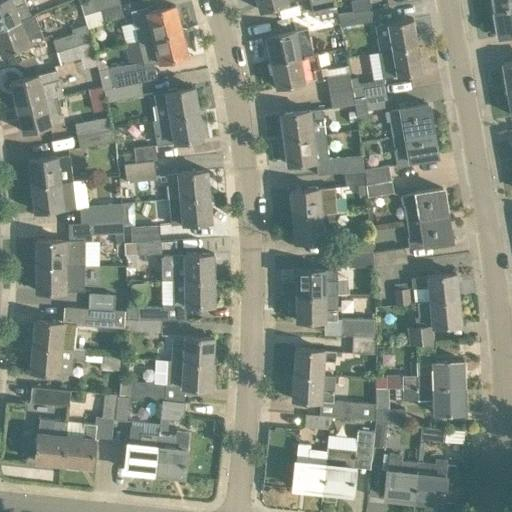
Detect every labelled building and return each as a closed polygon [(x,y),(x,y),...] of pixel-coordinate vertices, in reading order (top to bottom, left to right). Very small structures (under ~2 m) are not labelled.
[(0,29),(34,16),(34,15),(30,16),(24,0),(2,0),(0,1),(0,29)] [(88,0),(80,2),(84,15),(100,10),(120,4),(118,0),(88,0)] [(253,0),(257,12),(297,0),(253,0)] [(331,0),(310,0),(313,13),(334,8),(331,0)] [(356,0),(350,1),(352,14),(371,10),(369,0),(356,0)] [(511,0),(490,0),(493,11),(511,6),(511,0)] [(123,16),(122,14),(120,4),(100,10),(103,22),(123,16)] [(130,11),(138,41),(179,31),(173,6),(147,13),(146,7),(130,11)] [(497,37),(511,34),(511,6),(493,11),(497,37)] [(336,17),(338,27),(373,21),(371,10),(352,14),(336,17)] [(34,16),(0,29),(0,55),(44,40),(34,16)] [(379,51),(415,45),(411,19),(374,26),(379,51)] [(52,41),(56,53),(89,43),(84,26),(71,30),(73,34),(52,41)] [(294,30),(294,32),(289,33),(288,30),(277,33),(278,35),(264,38),(269,63),(296,58),(300,57),(313,54),(308,28),(294,30)] [(138,41),(143,60),(144,66),(185,56),(179,31),(138,41)] [(84,69),(95,66),(89,43),(56,53),(60,65),(81,58),(84,69)] [(420,70),(415,45),(379,51),(384,79),(396,76),(420,70)] [(275,88),(316,79),(316,81),(323,80),(317,53),(313,54),(300,57),(296,58),(269,63),(275,88)] [(130,64),(110,69),(98,71),(102,90),(104,90),(140,82),(137,69),(144,67),(144,66),(143,60),(135,62),(136,63),(130,64)] [(507,90),(511,88),(511,61),(502,63),(507,90)] [(8,83),(14,108),(42,101),(58,97),(62,96),(56,71),(49,72),(49,73),(8,83)] [(350,89),(349,81),(347,73),(326,76),(329,93),(350,89)] [(383,83),(359,87),(358,79),(349,81),(350,89),(352,101),(364,99),(385,95),(383,83)] [(142,95),(140,82),(104,90),(106,103),(142,95)] [(153,95),(155,106),(153,106),(156,121),(197,114),(193,89),(153,95)] [(353,105),(352,101),(350,89),(329,93),(332,109),(353,105)] [(388,107),(385,95),(364,99),(367,111),(388,107)] [(58,97),(42,101),(14,108),(20,133),(64,122),(58,97)] [(389,122),(392,137),(430,130),(426,104),(383,112),(385,122),(389,122)] [(282,140),(325,135),(322,110),(279,114),(282,140)] [(354,111),(347,112),(348,122),(356,121),(354,111)] [(152,121),(155,135),(157,146),(201,139),(197,114),(156,121),(152,121)] [(75,124),(77,137),(111,130),(108,117),(75,124)] [(77,137),(79,148),(113,142),(111,130),(77,137)] [(430,130),(392,137),(390,138),(394,160),(395,160),(396,166),(410,164),(409,160),(435,155),(430,130)] [(285,165),(328,160),(325,135),(282,140),(285,165)] [(133,163),(151,161),(153,161),(155,160),(153,145),(131,148),(133,163)] [(29,186),(72,181),(69,156),(26,161),(29,186)] [(360,156),(342,158),(344,174),(362,173),(362,171),(360,156)] [(151,161),(133,163),(124,164),(126,184),(156,180),(153,161),(151,161)] [(388,166),(362,171),(362,173),(364,185),(390,181),(388,166)] [(165,174),(167,200),(207,197),(205,172),(165,174)] [(362,173),(344,174),(346,185),(358,184),(359,197),(366,196),(364,185),(362,173)] [(76,209),(72,181),(29,186),(32,210),(62,207),(63,210),(76,209)] [(392,192),(390,181),(364,185),(366,196),(367,196),(392,192)] [(337,213),(334,188),(289,193),(291,217),(333,213),(337,213)] [(403,205),(406,222),(445,215),(441,188),(398,196),(400,206),(403,205)] [(167,200),(168,214),(169,225),(209,222),(207,197),(167,200)] [(121,221),(120,204),(79,207),(81,224),(90,223),(121,221)] [(293,242),(335,238),(333,213),(291,217),(293,242)] [(445,215),(406,222),(408,236),(405,237),(407,248),(450,240),(445,215)] [(91,235),(115,234),(122,233),(121,221),(90,223),(91,235)] [(159,240),(158,226),(130,228),(131,242),(159,240)] [(371,253),(371,252),(369,238),(346,238),(346,254),(371,253)] [(85,240),(80,240),(34,240),(34,266),(63,266),(84,266),(85,240)] [(159,240),(131,242),(122,242),(122,243),(123,255),(160,253),(159,240)] [(372,267),(405,262),(403,246),(371,252),(371,253),(372,265),(372,267)] [(346,266),(372,265),(371,253),(346,254),(346,264),(346,266)] [(161,280),(173,280),(212,279),(211,254),(163,255),(163,257),(161,257),(161,280)] [(332,254),(332,264),(346,264),(346,254),(332,254)] [(34,291),(77,292),(84,292),(84,266),(63,266),(34,266),(34,291)] [(294,295),(337,294),(337,270),(334,270),(334,269),(294,270),(294,295)] [(427,286),(429,301),(456,298),(454,274),(409,276),(410,287),(427,286)] [(212,279),(173,280),(173,294),(171,294),(172,306),(212,304),(212,279)] [(410,303),(409,287),(393,288),(395,304),(410,303)] [(89,293),(88,309),(113,311),(114,295),(89,293)] [(323,309),(323,295),(337,295),(337,294),(294,295),(294,321),(337,321),(337,309),(323,309)] [(459,324),(456,298),(429,301),(416,303),(418,317),(414,318),(415,327),(407,328),(409,345),(433,343),(431,326),(459,324)] [(161,320),(162,307),(126,307),(126,320),(161,320)] [(87,327),(116,328),(117,311),(113,311),(88,309),(87,327)] [(375,336),(375,317),(341,318),(341,335),(351,335),(374,336),(375,336)] [(76,323),(73,323),(61,322),(61,319),(52,319),(51,321),(33,320),(30,346),(73,349),(76,323)] [(161,320),(126,320),(124,320),(123,332),(161,333),(161,320)] [(180,346),(179,361),(210,363),(211,338),(171,335),(170,346),(180,346)] [(351,353),(373,355),(374,336),(351,335),(351,353)] [(72,359),(84,360),(85,351),(73,349),(30,346),(28,371),(71,375),(72,359)] [(290,374),(320,375),(321,361),(333,361),(334,351),(292,349),(290,374)] [(101,352),(101,362),(100,370),(119,372),(120,353),(101,352)] [(210,363),(179,361),(155,360),(154,385),(208,388),(210,363)] [(402,388),(462,386),(462,360),(430,361),(430,362),(416,362),(416,376),(402,376),(402,388)] [(334,376),(320,375),(290,374),(288,399),(332,402),(334,376)] [(119,395),(148,399),(150,383),(120,380),(119,395)] [(463,412),(462,386),(402,388),(402,401),(431,400),(431,414),(463,412)] [(69,391),(30,387),(28,403),(68,407),(69,391)] [(405,424),(405,409),(389,409),(388,388),(375,388),(375,421),(405,424)] [(103,394),(100,419),(112,420),(115,396),(103,394)] [(117,396),(114,420),(127,421),(130,398),(117,396)] [(184,412),(185,402),(162,400),(160,418),(169,419),(178,420),(184,412)] [(340,401),(339,417),(374,420),(374,403),(340,401)] [(327,430),(328,417),(304,415),(303,428),(327,430)] [(62,464),(66,421),(38,419),(37,432),(35,432),(32,461),(62,464)] [(214,419),(213,432),(222,433),(224,420),(214,419)] [(67,422),(66,421),(62,464),(89,467),(93,424),(81,422),(80,436),(66,435),(67,422)] [(373,432),(371,447),(384,448),(387,424),(375,423),(374,432),(373,432)] [(153,473),(158,429),(140,427),(140,428),(128,427),(123,470),(153,473)] [(420,439),(444,442),(445,429),(422,427),(420,439)] [(188,434),(185,433),(173,432),(173,436),(158,434),(159,429),(158,429),(153,473),(184,476),(188,434)] [(357,430),(355,450),(371,452),(371,447),(373,432),(357,430)] [(321,491),(325,450),(308,449),(309,444),(297,443),(292,488),(321,491)] [(321,491),(349,494),(354,450),(327,447),(326,451),(325,450),(321,491)] [(412,500),(415,463),(401,461),(402,455),(387,454),(383,497),(412,500)] [(415,463),(412,500),(440,503),(445,461),(433,460),(433,463),(415,461),(415,463)]
